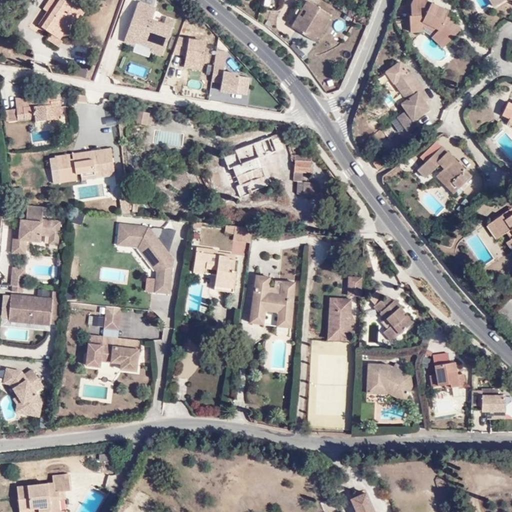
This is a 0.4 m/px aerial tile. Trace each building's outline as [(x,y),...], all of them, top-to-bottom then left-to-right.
[(64,31),(59,27),(77,0),(48,0),(40,13),(53,23),(48,29),(60,37),(64,31)] [(136,50),(164,58),(174,20),(165,17),(164,24),(152,21),(157,0),(137,0),(126,44),(136,47),(136,50)] [(411,14),(409,14),(410,26),(422,26),(423,20),(439,28),(436,32),(447,42),(461,27),(448,14),(450,9),(438,4),(435,4),(435,1),(428,2),(428,0),(412,0),(411,4),(411,14)] [(306,1),(297,16),(302,21),(296,31),(317,43),(333,16),(306,1)] [(297,16),(290,28),(296,31),(302,21),(297,16)] [(434,36),(443,46),(447,42),(436,32),(439,28),(423,20),(422,26),(410,26),(410,31),(423,30),(434,35),(434,36)] [(205,42),(178,38),(173,53),(186,55),(185,59),(202,62),(205,42)] [(202,62),(185,59),(184,67),(201,69),(202,62)] [(387,71),(396,83),(401,80),(412,96),(408,99),(402,103),(408,110),(399,116),(409,131),(419,124),(416,119),(431,108),(427,101),(431,98),(412,71),(410,72),(402,61),(387,71)] [(238,75),(237,74),(223,72),(224,67),(213,65),(211,81),(221,82),(220,90),(236,93),(238,75)] [(401,80),(396,83),(408,99),(412,96),(401,80)] [(64,101),(63,101),(57,100),(55,101),(55,105),(50,105),(49,101),(18,99),(19,108),(9,109),(10,120),(36,118),(39,121),(66,119),(64,101)] [(138,122),(151,124),(152,114),(140,112),(138,122)] [(257,198),(257,195),(274,188),(267,171),(263,164),(288,152),(283,141),(276,144),(274,141),(241,156),(242,158),(230,164),(235,175),(239,174),(245,189),(241,191),(247,202),(257,198)] [(446,167),(441,172),(453,184),(456,182),(461,188),(473,177),(444,146),(419,169),(427,177),(442,162),(446,167)] [(64,182),(82,180),(82,174),(98,171),(106,170),(108,173),(117,172),(113,149),(59,156),(64,182)] [(132,152),(126,153),(129,179),(136,178),(132,152)] [(390,161),(384,153),(374,161),(381,168),(390,161)] [(309,175),(314,175),(316,162),(304,161),(300,161),(299,173),(303,173),(301,194),(314,196),(316,184),(308,182),(309,175)] [(267,171),(274,188),(280,186),(272,169),(267,171)] [(99,180),(98,171),(82,174),(82,180),(84,183),(99,180)] [(453,184),(441,172),(438,176),(455,193),(461,188),(456,182),(453,184)] [(239,174),(235,175),(241,191),(245,189),(239,174)] [(41,217),(42,205),(26,204),(25,219),(19,218),(19,222),(18,227),(15,227),(13,227),(10,251),(20,252),(21,242),(25,243),(25,238),(38,240),(39,233),(49,234),(57,235),(59,219),(41,217)] [(506,218),(511,214),(511,207),(503,215),(506,218)] [(504,236),(508,234),(511,239),(511,214),(506,218),(503,215),(493,221),(504,236)] [(144,224),(145,216),(134,215),(133,223),(144,224)] [(155,217),(154,225),(166,226),(166,218),(155,217)] [(133,223),(117,221),(115,233),(132,235),(161,272),(161,273),(158,288),(167,289),(170,261),(176,257),(151,227),(150,225),(133,223)] [(205,229),(205,221),(198,221),(197,228),(205,229)] [(504,236),(493,221),(488,225),(499,239),(504,236)] [(151,227),(170,250),(177,227),(166,226),(154,225),(151,227)] [(237,234),(238,227),(229,226),(229,233),(237,234)] [(236,241),(252,243),(255,228),(238,227),(237,234),(236,241)] [(274,242),(285,242),(286,232),(274,231),(274,242)] [(161,272),(132,235),(115,233),(114,242),(129,243),(153,272),(161,273),(161,272)] [(57,235),(49,234),(48,242),(56,243),(57,235)] [(234,256),(200,252),(197,273),(213,276),(215,269),(221,270),(220,276),(219,290),(238,293),(240,279),(237,279),(239,261),(234,260),(234,256)] [(12,273),(24,274),(25,266),(13,265),(12,273)] [(26,266),(25,266),(24,274),(12,273),(11,283),(24,284),(26,266)] [(161,273),(153,272),(151,287),(158,288),(161,273)] [(258,272),(253,305),(265,307),(279,309),(293,311),(298,277),(276,274),(274,282),(267,281),(268,273),(258,272)] [(346,299),(361,300),(362,281),(347,281),(346,299)] [(394,326),(390,330),(387,332),(394,342),(418,323),(412,315),(410,317),(408,314),(410,313),(408,310),(406,307),(406,305),(400,299),(396,301),(391,295),(389,297),(383,289),(372,297),(379,307),(377,308),(387,320),(388,318),(394,326)] [(10,317),(13,293),(6,292),(3,323),(51,328),(52,321),(10,317)] [(10,317),(52,321),(54,297),(13,293),(10,317)] [(350,334),(351,303),(330,302),(329,314),(338,314),(337,333),(350,334)] [(122,305),(107,304),(105,325),(119,327),(122,305)] [(264,319),(265,307),(253,305),(252,317),(264,319)] [(278,321),(292,323),(293,311),(279,309),(278,321)] [(338,314),(329,314),(328,339),(349,340),(350,334),(337,333),(338,314)] [(88,326),(102,327),(103,317),(88,316),(88,326)] [(387,320),(385,322),(390,330),(394,326),(388,318),(387,320)] [(136,368),(140,338),(90,333),(88,348),(102,349),(101,358),(122,360),(121,366),(136,368)] [(101,358),(102,349),(88,348),(87,362),(100,363),(101,358)] [(389,380),(406,391),(408,387),(409,382),(409,377),(408,372),(405,368),(401,365),(397,362),(392,361),(391,361),(385,359),(369,358),(367,390),(384,391),(384,390),(389,380)] [(433,374),(434,385),(453,383),(453,386),(468,384),(466,373),(460,374),(458,361),(438,364),(439,373),(433,374)] [(45,384),(34,367),(25,373),(23,369),(8,366),(6,376),(9,377),(11,381),(19,393),(24,402),(22,412),(40,414),(42,400),(36,390),(45,384)] [(400,399),(406,391),(389,380),(384,390),(400,399)] [(499,387),(485,386),(484,389),(474,388),(474,402),(484,402),(484,408),(506,408),(506,393),(499,393),(499,387)] [(383,400),(384,391),(367,390),(367,399),(383,400)] [(24,402),(19,393),(14,396),(19,402),(17,411),(22,412),(24,402)] [(108,450),(98,452),(98,460),(109,459),(108,450)] [(59,509),(58,497),(57,489),(65,488),(69,487),(67,470),(50,472),(51,480),(16,485),(18,508),(39,505),(39,511),(59,509)] [(65,497),(65,488),(57,489),(58,497),(65,497)] [(374,511),(364,490),(349,497),(355,511),(374,511)]
